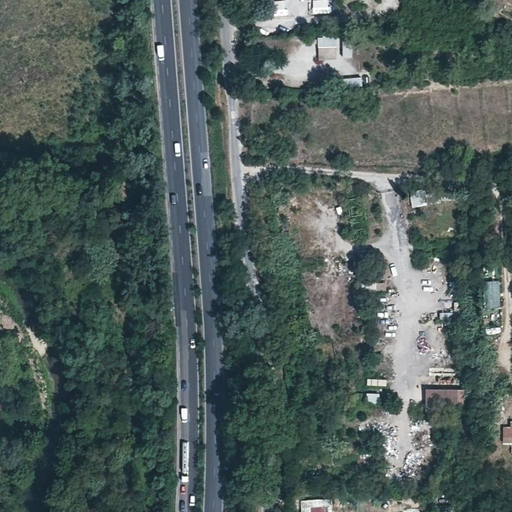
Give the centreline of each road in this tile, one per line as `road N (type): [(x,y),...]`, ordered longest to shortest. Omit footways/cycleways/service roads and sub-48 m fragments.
road 1 (residential): [(225,0),(241,222),(274,402),(264,511)]
road 2 (trunk): [(124,0),(169,511)]
road 3 (trunk): [(194,511),(150,0)]
road 4 (primary): [(162,0),(191,377),(187,511)]
road 5 (primary): [(213,511),(216,373),(188,0)]
